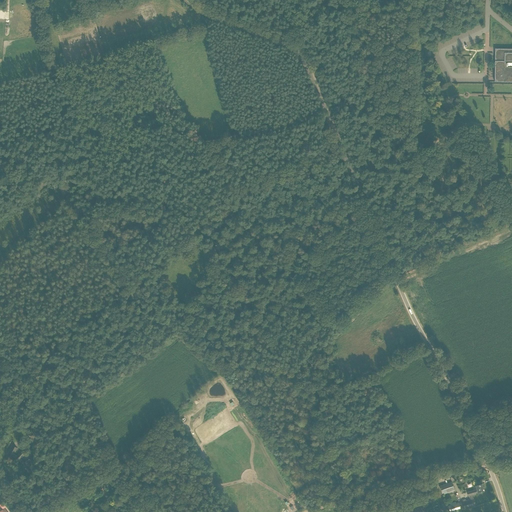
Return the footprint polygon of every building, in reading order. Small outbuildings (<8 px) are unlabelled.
[(511,82),(511,53),(500,53),(500,54),(500,56),(495,56),(495,71),(497,71),(497,76),(497,82),(495,82),(505,82),(506,82),(511,82)] [(14,455),(18,448),(12,446),(7,456),(12,458),(13,457),(15,458),(14,459),(18,463),(19,461),(21,463),(20,464),(27,473),(32,470),(28,465),(32,462),(29,459),(26,462),(25,461),(23,462),(21,459),(25,455),(21,451),(16,456),(14,455)] [(41,469),(48,464),(44,459),(41,461),(42,462),(38,464),(41,469)] [(442,495),(455,491),(452,482),(439,486),(442,495)] [(472,495),(484,492),(482,484),(476,486),(476,490),(467,492),(468,496),(469,496),(470,500),(462,502),(464,510),(476,506),(474,499),(473,499),(472,495)] [(459,503),(456,504),(456,502),(450,503),(451,505),(448,506),(449,511),(451,511),(461,510),(459,503)]
